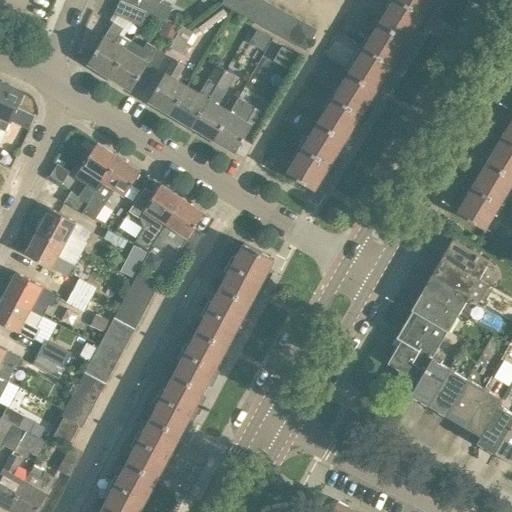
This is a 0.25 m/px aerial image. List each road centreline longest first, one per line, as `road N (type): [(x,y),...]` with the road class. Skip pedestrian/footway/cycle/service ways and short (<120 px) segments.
road 1 (residential): [(349,256),(53,94)]
road 2 (secondary): [(502,0),(349,256)]
road 3 (secondary): [(379,273),(511,39)]
road 4 (residential): [(448,511),(288,428)]
road 5 (secondary): [(288,428),(379,273)]
road 6 (secondary): [(349,256),(259,411)]
road 7 (residential): [(0,218),(53,94)]
